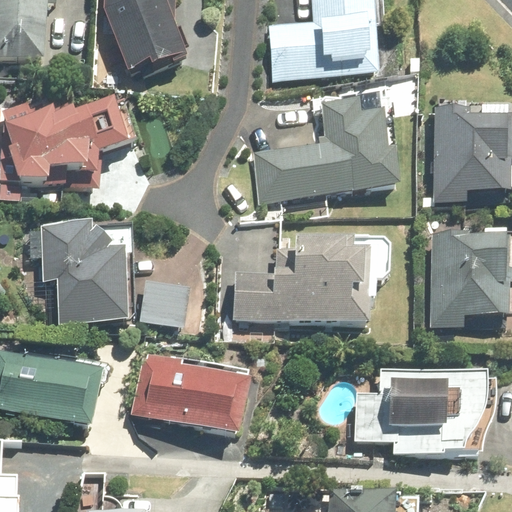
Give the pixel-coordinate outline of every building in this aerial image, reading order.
[(0,0),(0,69),(49,73),(53,11),(59,11),(60,0),(0,0)] [(106,0),(106,9),(131,72),(154,64),(157,73),(191,59),(178,24),(178,0),(106,0)] [(314,0),(316,32),(270,33),(273,87),(382,83),(378,0),(314,0)] [(412,77),(421,78),(421,64),(412,65),(412,77)] [(76,108),(74,100),(55,108),(50,95),(5,111),(16,144),(11,146),(20,172),(23,176),(50,177),(49,186),(100,186),(100,149),(133,137),(117,93),(76,108)] [(391,145),(390,144),(387,115),(386,106),(363,110),(361,103),(360,96),(323,102),(324,106),(326,136),(320,136),(321,144),(253,149),(257,199),(256,204),(290,200),(404,179),(402,153),(401,153),(400,144),(391,145)] [(511,112),(485,112),(485,122),(474,122),(474,120),(438,119),(437,212),(471,212),(471,205),(511,205),(511,112)] [(43,256),(44,278),(57,277),(59,325),(133,319),(134,315),(130,245),(112,245),(113,241),(98,227),(93,233),(93,221),(42,224),(42,227),(41,227),(41,232),(29,232),(31,258),(43,256)] [(278,249),(277,271),(276,271),(276,275),(236,273),(235,320),(372,320),(372,296),(381,296),(382,280),(386,280),(392,273),(394,245),(387,239),(357,237),(357,232),(299,232),(299,236),(298,249),(278,249)] [(511,252),(511,244),(489,244),(489,251),(473,251),(474,248),(437,247),(433,337),(469,338),(470,329),(511,331),(511,252)] [(199,330),(200,300),(189,300),(190,287),(145,285),(142,327),(199,330)] [(0,360),(0,418),(97,440),(108,385),(0,360)] [(133,424),(245,451),(258,396),(244,392),(244,390),(238,389),(240,386),(196,375),(194,380),(186,379),(187,374),(152,366),(151,370),(147,368),(133,424)] [(399,453),(398,466),(450,469),(450,463),(471,466),(472,457),(474,454),(484,440),(492,425),(494,385),(385,379),(383,405),(360,403),(356,451),(399,453)] [(22,511),(23,496),(4,495),(6,452),(0,451),(0,511),(22,511)] [(405,511),(406,502),(333,498),(332,511),(405,511)]
